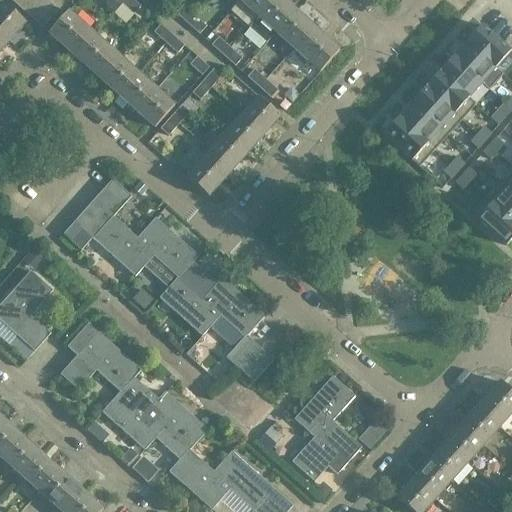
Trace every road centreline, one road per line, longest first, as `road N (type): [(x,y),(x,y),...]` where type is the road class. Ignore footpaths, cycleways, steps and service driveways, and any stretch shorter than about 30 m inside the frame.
road 1 (residential): [(216,235),(64,98),(47,91),(29,100),(0,133)]
road 2 (residential): [(418,415),(216,235)]
road 3 (residential): [(216,235),(390,47)]
road 4 (residential): [(0,371),(158,511)]
road 5 (residential): [(330,511),(418,415)]
